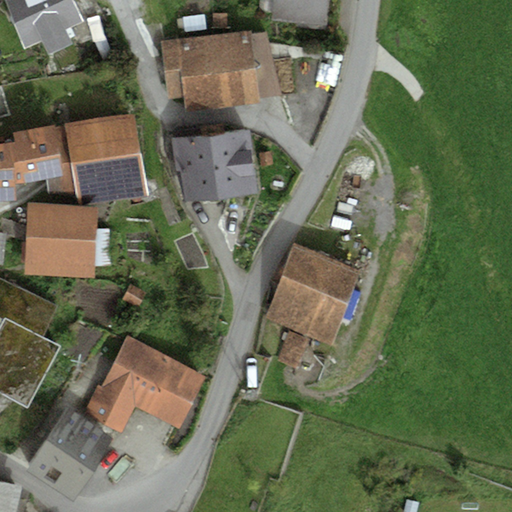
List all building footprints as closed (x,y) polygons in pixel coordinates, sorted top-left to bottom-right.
[(78,0),(8,0),(27,41),(44,33),(49,44),(72,33),(67,21),(85,13),(78,0)] [(328,0),(272,0),(271,19),(327,23),(328,0)] [(250,26),(161,39),(169,94),(184,94),(188,108),(260,98),(259,94),(281,93),(266,30),(251,31),(250,26)] [(3,78),(0,79),(0,118),(14,113),(3,78)] [(133,105),(55,121),(63,166),(47,170),(51,192),(77,192),(78,199),(148,187),(133,105)] [(14,133),(0,135),(0,194),(16,194),(16,176),(47,170),(63,166),(55,121),(54,116),(13,126),(14,133)] [(250,123),(171,133),(175,167),(182,167),(185,196),(257,185),(250,123)] [(98,201),(28,201),(25,270),(94,271),(94,265),(111,264),(108,226),(96,226),(98,201)] [(359,262),(292,238),(264,316),(332,340),(359,262)] [(57,303),(0,277),(0,313),(4,315),(0,322),(0,388),(26,402),(59,341),(44,333),(57,303)] [(145,290),(129,282),(121,298),(137,305),(145,290)] [(307,335),(288,329),(277,360),(297,365),(307,335)] [(205,370),(127,333),(102,384),(98,383),(84,407),(121,427),(135,402),(179,422),(205,370)] [(111,430),(67,403),(25,465),(72,494),(111,430)] [(15,511),(23,482),(0,477),(0,511),(15,511)]
